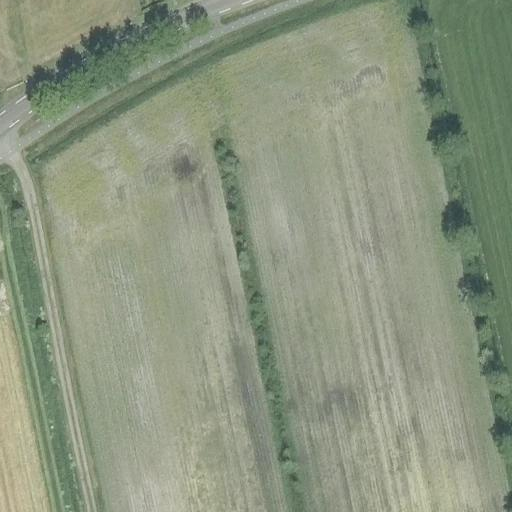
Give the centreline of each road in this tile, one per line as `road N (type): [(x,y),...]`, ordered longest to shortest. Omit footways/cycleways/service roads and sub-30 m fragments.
road 1 (track): [(0,139),(25,181),(92,511)]
road 2 (tertiary): [(0,125),(132,43),(232,0)]
